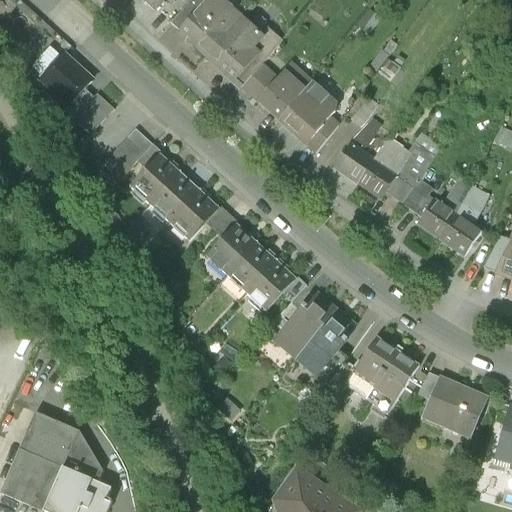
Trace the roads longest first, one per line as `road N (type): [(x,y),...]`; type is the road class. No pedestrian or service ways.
road 1 (residential): [(439,336),(313,241),(46,0)]
road 2 (residential): [(464,295),(339,210),(102,0)]
